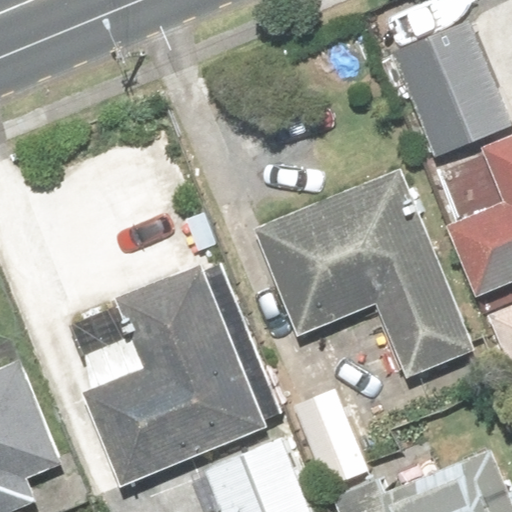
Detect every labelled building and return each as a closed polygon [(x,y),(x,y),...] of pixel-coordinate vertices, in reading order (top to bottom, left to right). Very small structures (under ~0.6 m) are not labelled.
[(396,46),(438,144),(511,112),(511,104),(472,13),(396,46)] [(511,145),(496,153),(511,188),(511,199),(456,222),(486,297),(511,286),(511,145)] [(305,316),(369,288),(404,370),(490,333),(418,168),(269,232),(305,316)] [(255,320),(242,325),(219,271),(146,301),(169,356),(84,390),(122,483),(293,414),(255,320)] [(511,312),(502,315),(511,339),(511,312)] [(31,353),(0,367),(0,497),(81,461),(31,353)] [(349,397),(301,413),(327,487),(374,471),(349,397)] [(320,511),(293,439),(213,469),(229,511),(320,511)] [(511,511),(511,502),(490,456),(394,501),(399,511),(511,511)]
